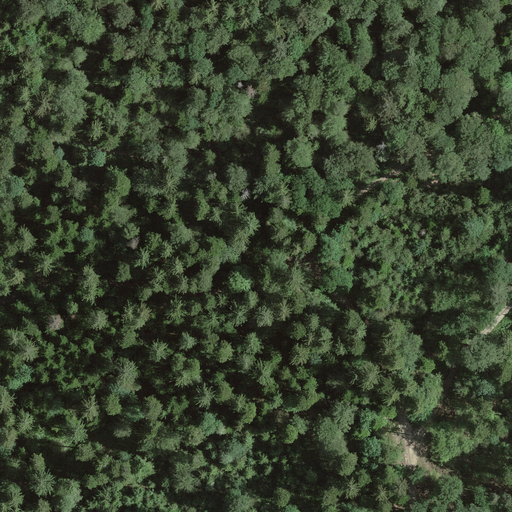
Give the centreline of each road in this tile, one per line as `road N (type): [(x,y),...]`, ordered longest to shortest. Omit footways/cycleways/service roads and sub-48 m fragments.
road 1 (track): [(511,303),(457,361),(371,335),(303,258),(332,213),(397,167),(511,111)]
road 2 (track): [(303,258),(232,293),(93,280),(24,288),(0,302)]
road 3 (track): [(232,293),(221,314),(133,388),(19,511)]
road 4 (track): [(371,335),(414,446),(415,511)]
